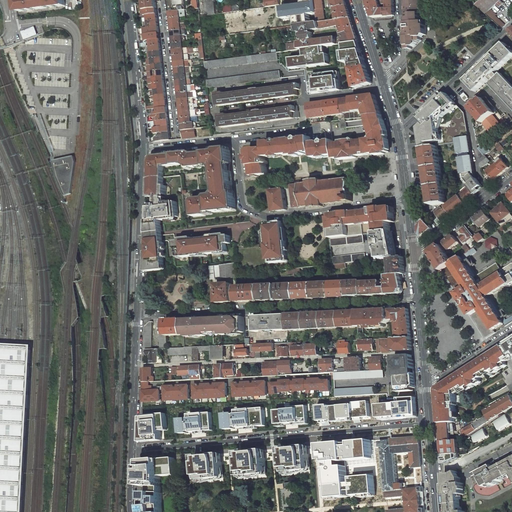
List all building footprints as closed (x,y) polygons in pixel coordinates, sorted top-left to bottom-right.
[(64,0),(20,0),(18,0),(19,12),(65,6),(64,0)] [(155,0),(143,0),(145,9),(157,8),(155,0)] [(168,0),(169,12),(186,10),(184,0),(168,0)] [(214,0),(207,0),(209,15),(216,14),(214,0)] [(315,0),(316,2),(317,10),(324,9),(322,0),(315,0)] [(378,1),(368,2),(373,18),(386,16),(384,10),(382,11),(380,5),(384,4),(385,3),(384,0),(383,0),(380,0),(380,2),(378,1)] [(393,0),(387,0),(388,9),(384,9),(384,10),(386,16),(395,15),(393,0)] [(406,39),(407,50),(413,49),(413,47),(415,47),(416,46),(417,45),(417,42),(420,42),(422,40),(422,38),(423,37),(423,35),(426,35),(426,26),(425,26),(425,22),(421,22),(421,17),(421,10),(422,10),(421,0),(404,0),(406,0),(406,12),(407,14),(408,14),(408,18),(408,22),(407,22),(408,36),(406,36),(406,39)] [(491,9),(496,5),(499,8),(503,3),(500,0),(482,0),(477,6),(489,17),(493,13),(494,12),(491,9)] [(284,8),(282,8),(283,18),(285,18),(286,19),(317,14),(317,10),(316,2),(305,4),(298,5),(289,6),(284,7),(284,8)] [(348,6),(336,8),(337,16),(334,17),(334,21),(339,20),(352,18),(348,6)] [(224,13),(223,13),(224,20),(264,14),(263,7),(250,9),(232,12),(224,13)] [(324,9),(317,10),(317,14),(319,23),(326,22),(324,9)] [(186,10),(169,12),(170,19),(180,17),(186,17),(185,12),(186,12),(186,10)] [(495,16),(492,19),(503,29),(506,26),(495,16)] [(352,18),(339,20),(340,25),(342,32),(341,32),(344,44),(359,42),(352,18)] [(158,20),(148,21),(146,21),(144,22),(144,28),(148,27),(158,26),(158,20)] [(301,25),(297,26),(298,32),(304,31),(308,31),(319,29),(340,25),(339,20),(334,21),(326,22),(319,23),(301,25)] [(266,23),(226,28),(227,35),(266,30),(266,23)] [(148,27),(144,28),(145,32),(139,32),(139,35),(145,34),(159,32),(158,26),(148,27)] [(37,35),(34,27),(21,33),(24,41),(37,35)] [(182,30),(171,31),(172,37),(182,36),(187,35),(187,29),(182,30)] [(308,31),(304,31),(305,33),(303,33),(302,34),(303,40),(304,41),(305,41),(306,42),(309,41),(309,40),(312,40),(313,39),(312,32),(311,32),(308,32),(308,31)] [(159,32),(145,34),(146,40),(147,40),(160,39),(159,32)] [(306,42),(299,43),(300,50),(304,49),(323,46),(338,44),(342,44),(341,38),(337,38),(309,41),(306,42)] [(160,39),(147,40),(147,43),(140,44),(140,47),(148,46),(150,46),(160,45),(160,39)] [(188,41),(173,43),(173,50),(189,48),(188,41)] [(352,69),(367,67),(359,42),(344,44),(344,53),(342,54),(344,64),(351,63),(352,69)] [(299,43),(288,44),(289,51),(300,50),(299,43)] [(511,50),(505,43),(466,81),(476,92),(490,79),(493,82),(490,84),(511,107),(511,84),(502,74),(499,76),(497,73),(511,58),(511,50)] [(323,46),(304,49),(305,57),(291,59),(292,69),(330,64),(328,54),(324,54),(323,46)] [(189,48),(173,50),(174,56),(190,54),(194,53),(193,47),(189,48)] [(278,53),(205,62),(206,64),(206,70),(278,60),(278,53)] [(175,62),(189,60),(191,60),(190,54),(174,56),(175,62)] [(152,65),(162,63),(162,57),(149,59),(148,59),(148,65),(149,65),(152,65)] [(189,60),(175,62),(175,68),(189,66),(189,60)] [(189,66),(175,68),(176,75),(190,73),(189,66)] [(354,79),(356,88),(372,84),(367,67),(352,69),(353,74),(353,77),(350,78),(351,79),(351,80),(354,79)] [(150,78),(164,76),(163,70),(149,71),(148,71),(149,78),(150,78)] [(280,71),(207,80),(208,83),(208,88),(281,78),(280,71)] [(306,84),(308,95),(345,90),(344,82),(340,83),(338,71),(329,72),(329,73),(312,75),(313,81),(315,80),(316,84),(313,84),(306,84)] [(190,73),(176,75),(177,81),(191,79),(190,73)] [(150,78),(149,78),(149,84),(150,84),(164,82),(164,76),(150,78)] [(151,90),(165,88),(164,82),(150,84),(150,90),(151,90)] [(299,84),(225,94),(225,93),(217,94),(217,95),(217,97),(219,106),(298,95),(297,90),(299,90),(299,95),(301,95),(300,89),(300,85),(299,84)] [(191,85),(178,87),(178,93),(192,91),(191,85)] [(192,91),(178,93),(179,100),(194,98),(193,91),(192,91)] [(459,96),(464,101),(468,98),(463,92),(459,96)] [(441,95),(426,110),(419,117),(426,125),(421,129),(423,144),(424,148),(429,148),(428,146),(433,145),(433,147),(438,146),(437,140),(441,139),(439,124),(449,114),(448,113),(457,104),(448,94),(444,98),(441,95)] [(376,95),(362,97),(356,98),(342,100),(344,113),(366,110),(368,116),(382,114),(376,95)] [(194,98),(179,100),(180,106),(194,104),(195,104),(194,98)] [(482,98),(471,108),(483,123),(493,115),(495,113),(491,108),(493,106),(489,101),(487,103),(482,98)] [(342,100),(326,102),(328,116),(344,114),(344,113),(342,100)] [(326,102),(309,105),(311,119),(328,116),(326,102)] [(194,104),(180,106),(180,112),(194,110),(194,104)] [(457,104),(448,113),(449,114),(439,124),(441,139),(437,140),(438,146),(456,143),(455,139),(470,137),(465,113),(457,104)] [(229,127),(294,118),(294,112),(295,112),(296,118),(297,118),(297,112),(296,108),(296,106),(228,115),(228,114),(220,115),(220,117),(220,118),(221,128),(229,127)] [(167,107),(157,108),(158,112),(148,113),(148,116),(152,115),(168,113),(167,107)] [(194,110),(180,112),(181,118),(191,117),(191,113),(193,113),(193,112),(196,112),(195,110),(194,110)] [(168,113),(152,115),(153,118),(148,118),(148,120),(149,122),(169,119),(168,113)] [(335,155),(335,158),(337,158),(391,152),(388,135),(387,130),(382,114),(368,116),(371,125),(370,126),(373,137),(370,140),(356,141),(355,140),(354,139),(353,139),(353,140),(352,140),(341,141),(341,143),(333,144),(335,155)] [(493,115),(483,123),(491,132),(501,124),(493,115)] [(156,127),(154,128),(155,134),(160,133),(170,132),(169,126),(156,127)] [(183,139),(195,137),(194,129),(182,131),(183,139)] [(170,132),(160,133),(160,137),(155,138),(155,142),(171,140),(170,132)] [(489,134),(478,143),(483,149),(494,140),(489,134)] [(292,153),(295,153),(295,155),(306,154),(306,153),(310,152),(310,151),(313,151),(314,158),(318,157),(317,156),(320,156),(321,157),(328,156),(327,155),(331,155),(331,156),(335,155),(333,144),(333,141),(326,142),(326,141),(325,140),(324,140),(324,141),(323,141),(322,142),(320,142),(312,143),(311,137),(304,138),(304,139),(301,139),(300,138),(299,137),(298,137),(297,138),(297,139),(294,140),(294,139),(282,140),(282,141),(280,141),(279,140),(278,140),(277,140),(276,140),(276,141),(276,142),(273,142),(273,141),(265,142),(266,149),(259,149),(251,149),(252,155),(250,155),(251,166),(253,166),(254,169),(253,170),(253,177),(268,175),(268,170),(267,170),(266,165),(267,164),(268,164),(268,163),(268,162),(268,161),(267,161),(266,160),(266,157),(292,155),(292,153)] [(470,184),(468,185),(475,195),(481,190),(479,188),(483,186),(477,178),(473,156),(470,137),(455,139),(456,143),(457,150),(458,150),(459,158),(461,174),(462,174),(464,174),(465,177),(470,183),(470,184)] [(500,143),(496,147),(500,152),(504,148),(500,143)] [(427,168),(441,166),(438,146),(433,147),(429,148),(424,148),(427,168)] [(150,179),(165,178),(165,167),(168,166),(174,166),(174,165),(183,164),(185,164),(190,168),(211,166),(214,168),(215,175),(214,176),(215,185),(216,186),(217,192),(215,195),(210,196),(208,198),(196,199),(193,203),(195,217),(207,216),(207,213),(234,210),(234,208),(236,208),(235,194),(233,194),(232,186),(233,185),(231,172),(230,170),(229,162),(231,162),(230,150),(228,150),(227,148),(219,149),(217,151),(206,152),(206,153),(194,154),(193,153),(193,152),(192,152),(191,152),(190,152),(190,153),(188,152),(173,154),(154,156),(150,161),(150,179)] [(484,156),(480,159),(482,168),(490,161),(485,155),(484,156)] [(76,163),(74,156),(55,162),(55,174),(64,197),(71,195),(76,163)] [(501,158),(496,162),(497,164),(504,172),(509,168),(501,158)] [(491,169),(488,172),(495,180),(504,172),(497,164),(493,167),(492,166),(490,168),(491,169)] [(441,166),(427,168),(430,187),(444,185),(441,166)] [(309,180),(294,182),(294,186),(292,186),(293,188),(295,207),(303,207),(312,206),(312,208),(324,207),(324,204),(347,202),(353,202),(352,196),(349,176),(320,179),(321,180),(309,181),(309,180)] [(164,186),(165,178),(150,179),(149,198),(156,198),(155,205),(154,205),(153,205),(152,205),(151,206),(151,207),(151,210),(149,210),(148,233),(162,232),(161,221),(172,220),(172,218),(177,217),(179,217),(177,202),(166,203),(165,200),(164,200),(164,195),(167,195),(167,186),(164,186)] [(444,185),(430,187),(433,206),(447,203),(444,185)] [(467,191),(461,196),(466,203),(475,195),(468,185),(465,188),(467,191)] [(271,191),(274,212),(287,210),(284,189),(275,190),(271,191)] [(460,196),(446,207),(447,208),(451,214),(466,203),(461,196),(460,196)] [(499,208),(493,214),(500,223),(503,226),(511,219),(511,214),(511,213),(503,204),(499,207),(499,208)] [(437,212),(443,221),(451,214),(447,208),(446,207),(444,205),(442,207),(437,212)] [(377,222),(378,233),(391,232),(390,223),(395,223),(394,214),(396,214),(395,208),(393,207),(369,210),(369,214),(371,223),(377,222)] [(330,238),(352,236),(363,235),(362,224),(371,223),(369,214),(369,210),(328,215),(328,216),(328,219),(330,238)] [(484,211),(474,219),(481,227),(491,219),(484,211)] [(287,257),(283,221),(268,223),(269,235),(267,235),(270,260),(273,260),(273,264),(287,262),(286,257),(287,257)] [(422,225),(421,226),(422,235),(424,236),(433,229),(426,221),(422,225)] [(466,227),(461,231),(464,235),(461,238),(465,243),(472,236),(466,227)] [(148,251),(147,272),(162,270),(162,267),(165,266),(163,250),(164,250),(164,248),(164,243),(163,235),(162,232),(148,233),(148,251)] [(378,233),(380,251),(381,251),(382,259),(385,259),(391,258),(391,256),(396,256),(395,250),(394,250),(393,239),(392,239),(392,232),(391,232),(378,233)] [(182,256),(182,257),(195,256),(195,254),(207,253),(207,254),(218,253),(217,252),(223,251),(228,251),(228,244),(231,244),(230,236),(227,236),(227,234),(221,235),(221,237),(212,238),(193,240),(183,241),(178,241),(178,249),(179,256),(182,256)] [(481,234),(475,239),(479,244),(485,239),(481,234)] [(352,236),(330,238),(331,246),(364,242),(363,235),(352,236)] [(453,235),(444,243),(449,250),(459,242),(453,235)] [(498,240),(492,237),(486,241),(487,248),(493,251),(498,247),(498,240)] [(468,244),(463,247),(467,253),(472,249),(468,244)] [(441,245),(433,252),(432,253),(432,254),(433,255),(443,271),(458,260),(454,256),(450,259),(441,245)] [(504,322),(487,297),(489,295),(490,296),(509,283),(510,285),(511,283),(511,263),(502,270),(497,263),(477,276),(475,277),(463,259),(465,258),(466,259),(476,251),(474,248),(472,249),(467,253),(461,257),(458,260),(443,271),(465,305),(487,339),(496,333),(494,330),(504,324),(506,326),(511,322),(511,317),(506,321),(504,322)] [(365,253),(333,257),(333,263),(334,265),(346,263),(360,262),(366,261),(365,253)] [(391,258),(385,259),(385,262),(390,262),(391,275),(403,273),(407,273),(406,256),(396,256),(391,256),(391,258)] [(475,277),(477,276),(466,259),(465,258),(463,259),(475,277)] [(236,264),(210,267),(211,280),(216,279),(237,278),(236,264)] [(391,275),(387,275),(387,276),(388,288),(389,295),(400,294),(403,293),(405,292),(406,290),(406,288),(406,286),(403,273),(391,275)] [(362,281),(347,282),(348,297),(363,296),(362,282),(362,281)] [(382,281),(362,282),(363,296),(389,295),(388,288),(383,288),(382,281)] [(347,282),(330,283),(331,298),(348,297),(347,282)] [(232,283),(217,284),(218,303),(233,302),(232,283)] [(312,283),(295,284),(296,299),(313,298),(312,283)] [(330,283),(312,283),(313,298),(331,298),(330,283)] [(295,284),(278,285),(278,300),(296,299),(295,284)] [(278,285),(260,286),(260,301),(278,300),(278,285)] [(260,286),(237,287),(238,302),(260,301),(260,286)] [(506,321),(490,296),(489,295),(487,297),(504,322),(506,321)] [(409,309),(389,310),(390,320),(396,319),(398,338),(411,338),(409,309)] [(389,310),(357,311),(358,326),(359,333),(364,333),(363,326),(367,326),(367,329),(375,328),(375,326),(385,326),(385,325),(385,324),(387,324),(390,320),(389,310)] [(357,311),(340,312),(341,327),(358,326),(357,311)] [(340,312),(322,313),(323,328),(341,327),(340,312)] [(322,313),(305,314),(306,329),(323,328),(322,313)] [(305,314),(287,315),(288,330),(306,329),(305,314)] [(287,315),(255,316),(255,332),(288,330),(287,315)] [(222,318),(209,319),(206,319),(206,320),(201,320),(200,320),(196,320),(189,319),(184,320),(185,335),(197,335),(197,336),(207,336),(208,342),(212,346),(218,346),(223,341),(223,335),(233,334),(233,333),(245,333),(245,323),(245,319),(244,317),(240,317),(232,318),(230,318),(228,319),(227,319),(222,319),(222,318)] [(184,320),(166,321),(166,336),(185,335),(184,320)] [(166,321),(159,321),(159,349),(167,348),(166,336),(166,321)] [(411,338),(398,338),(395,338),(395,351),(413,350),(411,338)] [(374,339),(360,340),(360,351),(374,350),(374,339)] [(341,340),(341,347),(338,347),(339,354),(351,353),(351,340),(341,340)] [(297,342),(293,343),(293,349),(293,356),(307,356),(307,345),(298,346),(297,342)] [(275,343),(255,344),(256,352),(256,358),(261,358),(261,352),(275,351),(275,348),(275,343)] [(289,343),(275,343),(275,348),(279,348),(279,357),(289,356),(293,356),(293,349),(293,343),(289,343)] [(318,344),(307,345),(307,356),(318,355),(318,344)] [(246,345),(237,345),(238,356),(250,356),(249,349),(241,350),(241,347),(247,347),(247,345),(246,345)] [(0,511),(20,511),(26,407),(27,407),(28,395),(27,395),(29,362),(30,362),(30,350),(29,350),(29,348),(25,348),(17,347),(9,347),(2,346),(0,346),(0,511)] [(212,346),(193,347),(193,354),(194,361),(199,361),(199,350),(203,350),(203,351),(212,350),(212,346)] [(218,346),(212,346),(212,350),(212,360),(224,360),(223,346),(218,346)] [(438,393),(438,396),(438,402),(440,402),(440,410),(439,410),(440,416),(441,416),(441,424),(453,423),(456,423),(455,419),(457,418),(456,406),(457,406),(456,394),(467,387),(469,390),(482,382),(480,379),(493,371),(494,374),(501,369),(500,368),(502,367),(503,368),(507,365),(505,362),(509,360),(511,358),(504,346),(500,348),(495,351),(495,353),(487,358),(485,358),(481,360),(482,361),(475,366),(474,365),(470,367),(470,369),(462,374),(460,374),(456,376),(457,378),(450,382),(449,381),(447,382),(444,384),(441,386),(438,388),(437,390),(438,393)] [(150,349),(147,349),(147,355),(150,354),(151,363),(162,363),(162,356),(157,356),(157,349),(150,349)] [(400,356),(394,356),(395,369),(398,392),(414,391),(414,388),(416,388),(414,368),(413,355),(400,356)] [(382,357),(371,357),(372,370),(383,370),(382,357)] [(361,358),(348,359),(348,367),(348,372),(362,371),(361,358)] [(328,360),(328,373),(331,372),(334,372),(348,372),(348,367),(338,368),(338,370),(335,370),(335,363),(339,363),(339,359),(334,359),(328,360)] [(328,373),(328,360),(322,360),(322,361),(318,361),(319,370),(320,370),(320,373),(325,373),(328,373)] [(292,361),(280,362),(280,375),(287,375),(293,374),(292,361)] [(280,362),(265,363),(265,376),(276,375),(277,375),(280,375),(280,362)] [(235,364),(224,365),(225,376),(235,375),(235,364)] [(180,367),(181,375),(188,375),(189,380),(192,379),(192,375),(191,366),(180,367)] [(201,366),(191,366),(192,375),(201,375),(201,366)] [(150,368),(144,369),(143,382),(149,382),(149,376),(153,376),(153,370),(150,370),(150,368)] [(384,377),(384,370),(383,370),(372,370),(370,370),(366,371),(362,371),(348,372),(334,372),(335,379),(384,377)] [(328,391),(327,380),(323,380),(322,378),(309,379),(309,381),(306,381),(306,379),(295,380),(295,382),(292,382),(292,380),(276,381),(276,383),(272,383),(272,394),(280,393),(280,392),(292,391),(292,394),(296,393),(296,391),(306,390),(306,393),(310,393),(310,390),(322,390),(323,391),(328,391)] [(267,395),(267,381),(255,382),(255,386),(255,388),(252,388),(252,386),(252,382),(243,382),(243,387),(243,389),(240,389),(240,387),(240,383),(234,383),(235,397),(267,395)] [(199,385),(194,385),(195,399),(227,397),(227,383),(215,384),(215,388),(215,390),(212,390),(212,388),(212,384),(202,385),(203,389),(203,391),(200,391),(200,389),(199,385)] [(174,386),(165,386),(166,401),(190,399),(189,385),(178,386),(178,390),(178,393),(175,393),(175,390),(174,386)] [(368,395),(375,394),(375,387),(335,389),(336,397),(346,396),(368,395)] [(143,402),(161,401),(160,390),(153,390),(143,391),(143,402)] [(511,397),(511,396),(485,411),(490,420),(511,407),(511,397)] [(371,417),(370,403),(363,404),(363,402),(354,402),(354,404),(329,407),(329,405),(322,405),(322,408),(318,408),(319,421),(322,421),(334,420),(355,418),(371,417)] [(418,417),(417,402),(397,403),(398,408),(379,410),(380,418),(382,418),(382,420),(418,417)] [(308,422),(307,406),(294,407),(294,410),(290,410),(290,409),(276,410),(277,425),(284,424),(293,423),(308,422)] [(234,413),(226,414),(226,417),(224,417),(225,429),(235,428),(235,427),(235,423),(238,422),(238,427),(238,428),(246,427),(258,426),(266,426),(265,410),(260,411),(259,408),(240,410),(241,414),(237,414),(234,414),(234,413)] [(187,419),(178,419),(180,433),(188,433),(188,428),(191,428),(192,432),(195,432),(206,431),(206,429),(213,428),(212,413),(194,414),(194,418),(190,418),(190,422),(187,422),(187,419)] [(166,414),(142,416),(141,442),(162,440),(161,431),(161,428),(167,428),(166,414)] [(511,423),(507,414),(500,418),(505,428),(511,423)] [(472,424),(461,430),(464,436),(467,435),(489,421),(486,417),(482,420),(472,424)] [(441,424),(440,424),(441,432),(442,441),(450,440),(450,431),(455,431),(453,423),(441,424)] [(480,440),(488,435),(484,428),(476,433),(480,440)] [(422,467),(419,437),(392,439),(392,441),(380,442),(381,447),(382,447),(387,498),(406,496),(407,509),(388,511),(425,511),(423,488),(405,489),(405,483),(397,484),(395,454),(411,452),(412,468),(422,467)] [(373,459),(371,440),(321,445),(323,463),(328,463),(331,498),(376,494),(375,476),(348,478),(347,461),(373,459)] [(450,440),(442,441),(443,455),(451,454),(459,453),(457,440),(450,440)] [(310,467),(308,448),(299,449),(299,447),(281,448),(282,459),(284,459),(285,465),(283,465),(284,473),(305,471),(305,468),(310,467)] [(256,453),(256,451),(238,452),(239,463),(240,463),(241,467),(239,467),(240,477),(263,475),(262,472),(267,471),(265,453),(256,453)] [(199,456),(195,456),(197,481),(219,478),(219,476),(223,475),(222,456),(213,457),(212,455),(199,456)] [(177,472),(175,458),(141,461),(140,486),(149,486),(149,493),(143,492),(143,506),(143,511),(162,511),(162,505),(162,493),(161,493),(161,487),(159,486),(159,479),(161,479),(161,474),(177,472)] [(511,474),(511,459),(500,466),(494,469),(492,465),(478,473),(480,477),(485,488),(492,484),(493,484),(493,486),(504,480),(503,479),(511,474)] [(445,484),(447,500),(447,501),(447,504),(448,508),(461,507),(461,503),(461,500),(460,495),(464,494),(463,483),(461,483),(459,483),(459,479),(460,479),(461,478),(459,475),(457,472),(457,471),(453,473),(444,474),(445,479),(445,480),(445,481),(445,484)] [(292,482),(285,483),(287,499),(289,503),(290,504),(291,505),(295,505),(293,487),(292,482)]
